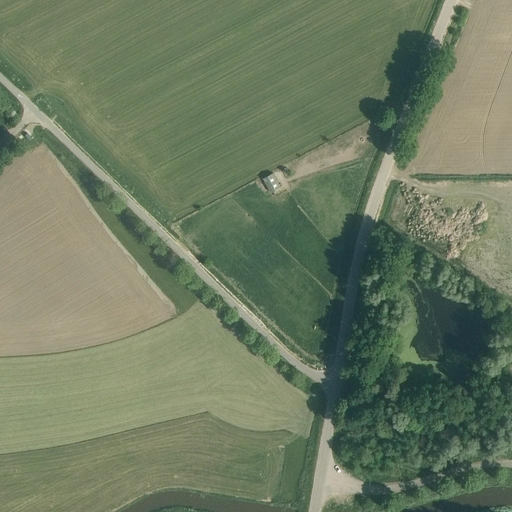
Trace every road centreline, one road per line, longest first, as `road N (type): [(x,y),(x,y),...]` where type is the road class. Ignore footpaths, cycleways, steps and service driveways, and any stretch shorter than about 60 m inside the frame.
road 1 (unclassified): [(335,374),(288,358),(0,78)]
road 2 (tertiary): [(335,374),(360,236),(450,0)]
road 3 (unclassified): [(318,482),(391,490),(511,463)]
